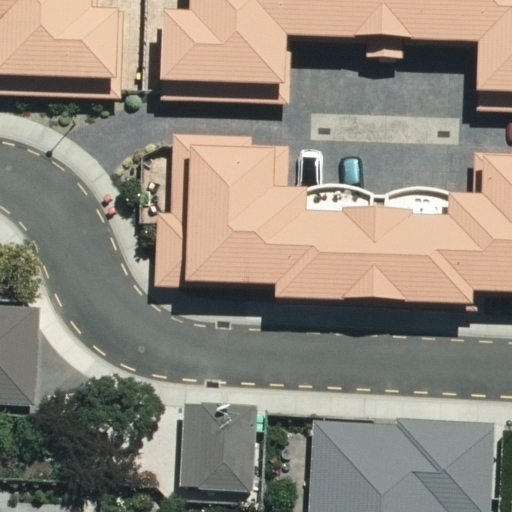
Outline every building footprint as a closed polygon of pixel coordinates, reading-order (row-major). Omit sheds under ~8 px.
[(0,0),(0,88),(132,91),(134,0),(0,0)] [(364,50),(363,73),(401,74),(402,51),(478,53),(477,104),(511,104),(511,0),(193,0),(193,25),(163,25),(161,93),(283,97),(285,48),(364,50)] [(290,159),(174,157),(173,208),(154,207),(153,295),(275,297),(275,312),(471,315),(471,304),(511,305),(511,156),(481,156),(480,213),(320,214),(289,187),(290,159)] [(35,315),(0,313),(0,408),(32,409),(35,315)] [(253,425),(185,421),(180,495),(249,500),(253,425)] [(488,511),(493,436),(315,427),(311,511),(488,511)] [(0,511),(67,511),(68,503),(0,500),(0,511)]
